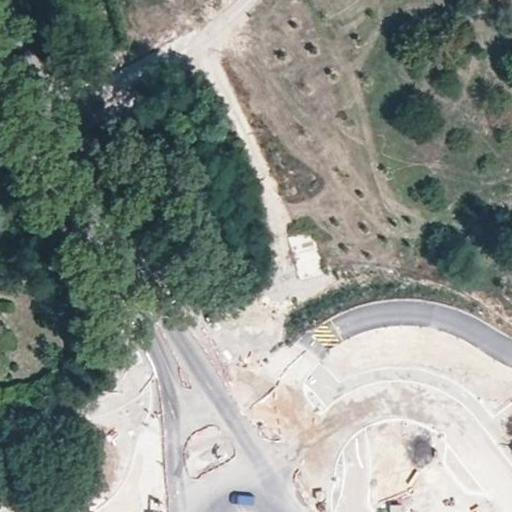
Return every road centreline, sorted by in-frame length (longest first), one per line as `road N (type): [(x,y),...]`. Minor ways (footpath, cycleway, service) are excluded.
road 1 (tertiary): [(171,353),(0,38)]
road 2 (secondary): [(307,509),(314,441),(304,422),(265,394),(218,393)]
